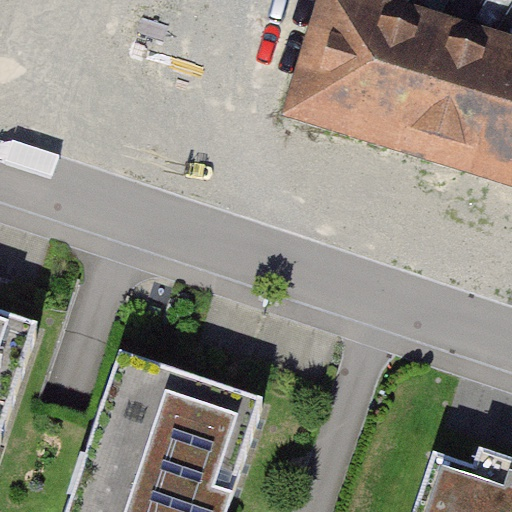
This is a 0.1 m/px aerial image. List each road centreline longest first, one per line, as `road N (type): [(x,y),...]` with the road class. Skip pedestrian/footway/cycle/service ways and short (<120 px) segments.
road 1 (unclassified): [(0,173),(390,305)]
road 2 (residential): [(390,305),(319,511)]
road 3 (unclassified): [(390,305),(511,346)]
